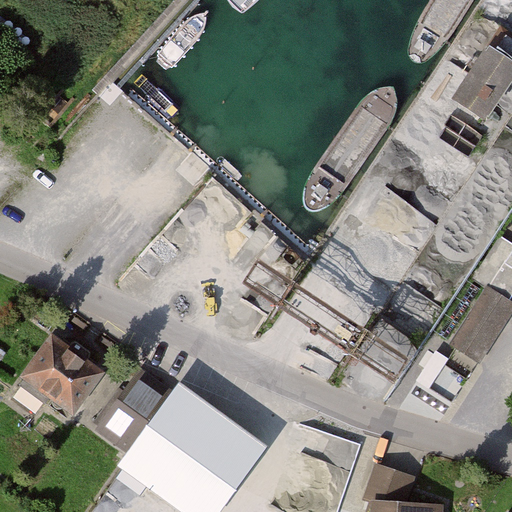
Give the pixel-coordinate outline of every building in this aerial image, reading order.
[(511,53),(489,39),(453,94),(488,117),(511,79),(511,53)] [(481,363),(511,315),(511,299),(487,283),(449,342),(481,363)] [(105,370),(50,330),(19,372),(73,412),(105,370)] [(143,433),(176,387),(143,363),(98,425),(152,464),(144,475),(195,511),(206,511),(216,499),(221,502),(227,494),(143,433)] [(262,443),(176,383),(176,387),(143,433),(227,494),(262,443)] [(373,500),(406,501),(416,476),(376,462),(364,498),(373,500)] [(406,501),(373,500),(371,511),(445,511),(446,503),(406,501)]
